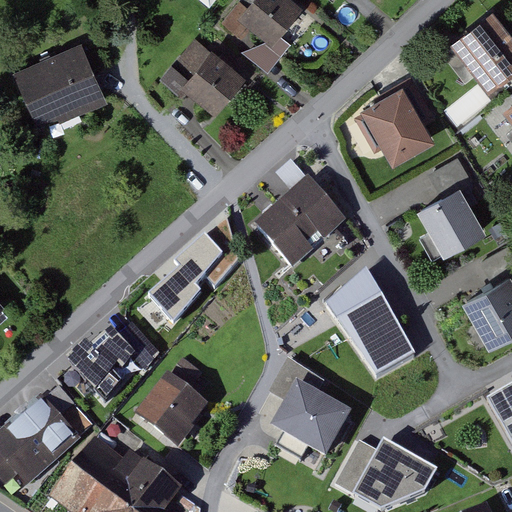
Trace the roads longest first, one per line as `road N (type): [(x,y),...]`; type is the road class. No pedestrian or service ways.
road 1 (residential): [(309,126),(0,395)]
road 2 (residential): [(309,126),(327,146),(459,401)]
road 3 (residential): [(444,0),(309,126)]
